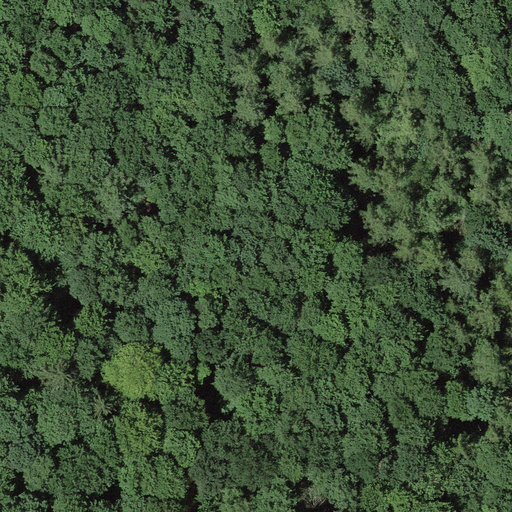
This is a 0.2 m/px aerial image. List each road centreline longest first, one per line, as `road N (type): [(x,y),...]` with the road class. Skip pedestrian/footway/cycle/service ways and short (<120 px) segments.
road 1 (track): [(373,511),(380,327),(329,122),(283,0)]
road 2 (track): [(0,177),(163,244),(295,461),(340,511)]
